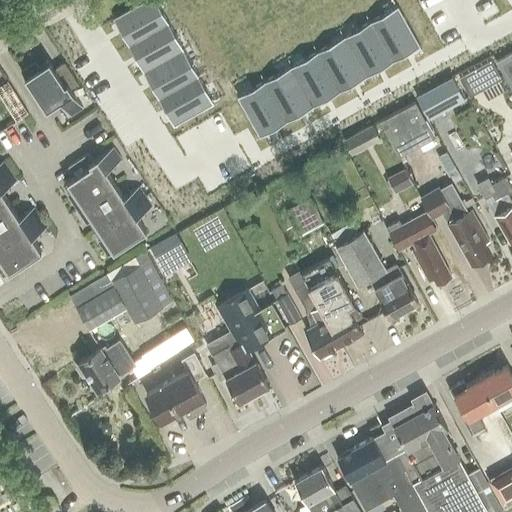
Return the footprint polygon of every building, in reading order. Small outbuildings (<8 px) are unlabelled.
[(144,0),(113,17),(129,45),(169,22),(155,0),(144,0)] [(398,6),(370,21),(393,61),(420,46),(398,6)] [(370,21),(344,36),(366,76),(393,61),(370,21)] [(169,22),(129,45),(143,71),(183,49),(169,22)] [(344,36),(317,51),(340,91),(366,76),(344,36)] [(158,98),(198,75),(183,49),(143,71),(158,98)] [(340,91),(317,51),(291,66),(313,106),(340,91)] [(511,52),(497,61),(511,88),(511,52)] [(470,96),(501,79),(491,60),(459,77),(470,96)] [(54,69),(49,61),(40,67),(37,62),(21,72),(46,110),(60,101),(70,116),(83,108),(82,106),(77,98),(70,88),(78,83),(64,63),(54,69)] [(291,66),(264,81),(287,121),(313,106),(291,66)] [(198,75),(158,98),(174,125),(214,103),(198,75)] [(464,98),(452,77),(417,96),(429,118),(464,98)] [(18,96),(8,80),(0,84),(0,98),(4,105),(18,96)] [(260,136),(287,121),(264,81),(237,96),(260,136)] [(81,95),(77,98),(82,106),(86,103),(81,95)] [(380,120),(399,155),(434,136),(415,101),(380,120)] [(351,154),(381,138),(372,123),(343,139),(351,154)] [(449,149),(441,154),(454,178),(478,166),(458,127),(442,135),(449,149)] [(108,255),(146,230),(137,216),(152,206),(139,187),(124,197),(106,170),(121,160),(113,147),(94,160),(89,152),(68,166),(75,176),(67,181),(73,190),(67,194),(87,223),(92,220),(103,236),(98,240),(108,255)] [(0,270),(4,276),(42,251),(32,237),(47,227),(34,207),(19,217),(2,191),(17,181),(4,161),(0,163),(0,270)] [(396,193),(402,190),(394,174),(387,178),(396,193)] [(488,177),(477,184),(485,197),(488,203),(501,226),(504,226),(511,241),(511,202),(507,194),(511,190),(511,188),(505,176),(492,184),(488,177)] [(439,186),(421,196),(433,217),(446,210),(452,221),(448,223),(463,250),(465,249),(473,264),(491,254),(485,243),(489,241),(472,209),(468,212),(461,200),(450,207),(439,186)] [(287,210),(299,233),(323,221),(311,197),(287,210)] [(399,220),(387,227),(399,249),(414,241),(418,247),(412,250),(429,281),(434,278),(437,284),(451,276),(429,233),(436,229),(427,212),(402,225),(399,220)] [(358,285),(386,269),(363,229),(336,245),(358,285)] [(168,249),(178,266),(190,259),(181,242),(168,249)] [(146,250),(135,256),(140,263),(112,278),(135,321),(173,301),(146,250)] [(329,257),(302,272),(342,344),(364,332),(357,320),(363,316),(329,257)] [(390,318),(418,302),(398,267),(372,282),(377,291),(376,291),(390,318)] [(320,357),(342,344),(302,272),(301,273),(306,282),(295,288),(308,313),(314,325),(304,330),(320,357)] [(289,324),(301,317),(287,292),(287,293),(282,284),(271,290),(276,298),(275,299),(289,324)] [(231,348),(229,345),(213,354),(217,362),(211,365),(219,380),(225,377),(239,402),(270,385),(256,361),(255,361),(248,348),(274,334),(249,288),(236,296),(232,289),(216,298),(220,305),(218,306),(239,344),(231,348)] [(194,340),(185,327),(141,355),(150,368),(194,340)] [(77,367),(83,376),(87,375),(97,391),(120,376),(120,375),(136,364),(120,339),(103,350),(101,347),(78,362),(79,363),(77,367)] [(195,380),(207,374),(194,352),(181,359),(187,370),(146,392),(161,420),(183,408),(187,416),(208,405),(195,380)] [(511,375),(507,365),(495,372),(494,370),(480,378),(495,403),(511,394),(511,375)] [(477,413),(495,403),(480,378),(467,385),(464,380),(449,389),(455,400),(458,398),(469,417),(466,419),(474,433),(485,427),(477,413)] [(501,511),(503,511),(479,467),(468,473),(444,431),(448,429),(434,403),(394,426),(406,449),(397,454),(429,511),(483,511),(488,510),(488,511),(501,511)] [(428,511),(429,511),(397,454),(386,460),(373,437),(338,457),(366,510),(394,495),(403,511),(428,511)] [(361,511),(346,485),(335,491),(334,488),(335,487),(322,465),(295,481),(307,503),(308,502),(312,511),(361,511)] [(502,505),(511,499),(511,466),(488,480),(502,505)] [(273,511),(265,499),(245,511),(273,511)]
